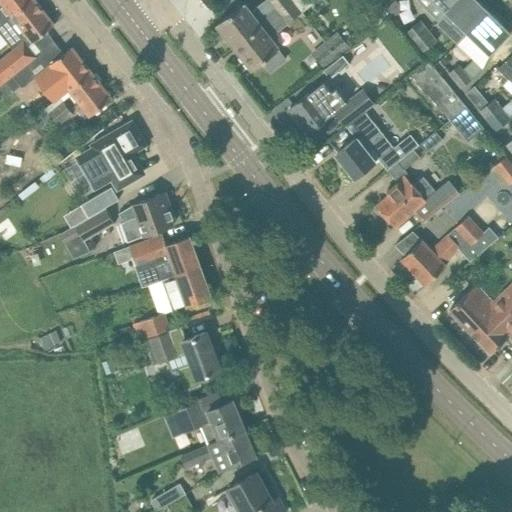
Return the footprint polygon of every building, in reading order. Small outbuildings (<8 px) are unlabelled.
[(11,15),(12,16),(32,0),(0,0),(0,20),(1,22),(11,15)] [(55,25),(35,0),(32,0),(12,16),(32,42),(55,25)] [(286,24),(302,12),(292,0),(283,0),(274,8),(286,24)] [(372,0),(377,4),(382,9),(384,7),(385,8),(390,2),(387,0),(372,0)] [(433,0),(446,12),(457,0),(433,0)] [(489,11),(478,0),(457,0),(446,12),(467,33),(489,11)] [(244,2),(216,24),(234,47),(262,25),(258,20),(244,2)] [(377,4),(367,15),(378,25),(388,14),(383,10),(382,9),(377,4)] [(258,20),(262,25),(234,47),(252,70),(263,61),(271,71),(286,59),(278,49),(280,48),(270,36),(286,24),(274,8),(258,20)] [(489,11),(467,33),(489,55),(511,32),(489,11)] [(405,32),(413,42),(428,30),(420,20),(405,32)] [(379,45),(398,35),(390,21),(371,32),(379,45)] [(428,30),(413,42),(421,52),(422,51),(433,43),(436,40),(428,30)] [(0,85),(13,76),(36,57),(24,41),(0,59),(0,85)] [(35,76),(54,101),(59,97),(60,98),(70,90),(92,72),(72,47),(50,64),(35,76)] [(511,54),(506,60),(498,69),(511,82),(511,54)] [(345,67),(338,59),(324,70),(330,78),(345,67)] [(412,75),(451,121),(468,108),(433,66),(428,59),(423,64),(423,65),(412,75)] [(467,73),(460,64),(449,73),(461,87),(476,75),(483,68),(478,63),(467,73)] [(112,98),(92,72),(70,90),(79,102),(75,105),(82,115),(87,111),(90,116),(112,98)] [(336,87),(332,90),(324,80),(290,107),(301,120),(299,122),(306,130),(308,129),(310,132),(331,116),(330,115),(335,111),(346,126),(347,125),(363,113),(351,97),(347,100),(336,87)] [(73,114),(60,98),(59,97),(54,101),(39,113),(40,115),(31,121),(37,129),(46,122),(48,125),(53,120),(58,126),(73,114)] [(502,107),(494,98),(480,110),(488,120),(503,108),(511,99),(502,107)] [(511,116),(511,99),(503,108),(488,120),(496,130),(511,118),(511,116)] [(483,127),(468,108),(451,121),(468,140),(483,127)] [(357,137),(336,154),(355,177),(371,165),(376,161),(378,159),(379,158),(392,147),(383,136),(385,135),(365,110),(363,113),(347,125),(357,137)] [(95,148),(79,157),(95,186),(112,176),(118,187),(142,173),(130,152),(139,147),(145,144),(141,138),(132,122),(130,123),(131,123),(94,144),(95,148)] [(379,158),(378,159),(387,169),(418,144),(409,134),(392,147),(379,158)] [(510,184),(511,181),(511,162),(506,156),(495,165),(510,184)] [(395,226),(413,211),(422,222),(460,192),(449,180),(435,191),(423,178),(414,186),(404,175),(386,191),(389,195),(377,205),(395,226)] [(112,186),(81,204),(82,205),(89,217),(106,207),(119,199),(112,186)] [(145,235),(155,232),(173,225),(171,219),(174,218),(165,192),(133,204),(119,212),(124,222),(125,222),(126,225),(124,229),(127,237),(131,239),(133,244),(144,241),(147,240),(145,235)] [(75,225),(60,233),(74,258),(91,252),(84,240),(115,222),(106,207),(89,217),(75,225)] [(406,254),(401,259),(426,285),(447,265),(445,263),(456,252),(461,247),(472,258),(476,255),(482,250),(499,236),(489,227),(482,233),(468,218),(433,250),(422,239),(406,254)] [(157,261),(137,268),(144,286),(149,285),(164,279),(167,278),(200,267),(190,236),(171,243),(166,245),(153,250),(156,257),(157,261)] [(130,246),(136,264),(150,259),(144,241),(133,244),(130,246)] [(167,278),(164,279),(170,298),(174,309),(187,305),(188,305),(192,303),(211,297),(200,267),(167,278)] [(469,291),(464,296),(449,310),(491,353),(511,333),(511,283),(494,301),(477,283),(469,291)] [(138,321),(143,337),(170,328),(164,312),(138,321)] [(201,384),(199,379),(221,372),(206,331),(183,340),(175,344),(170,331),(150,339),(158,361),(178,354),(178,353),(187,350),(192,364),(180,368),(187,389),(201,384)] [(178,410),(175,411),(183,432),(186,430),(201,424),(208,442),(245,427),(234,400),(230,401),(223,404),(201,413),(196,403),(178,410)] [(220,469),(238,462),(256,455),(245,427),(208,442),(209,444),(196,449),(201,460),(214,455),(220,469)] [(278,497),(273,500),(266,488),(257,471),(228,488),(241,511),(286,511),(278,497)] [(185,492),(179,482),(150,498),(156,508),(166,503),(185,492)]
